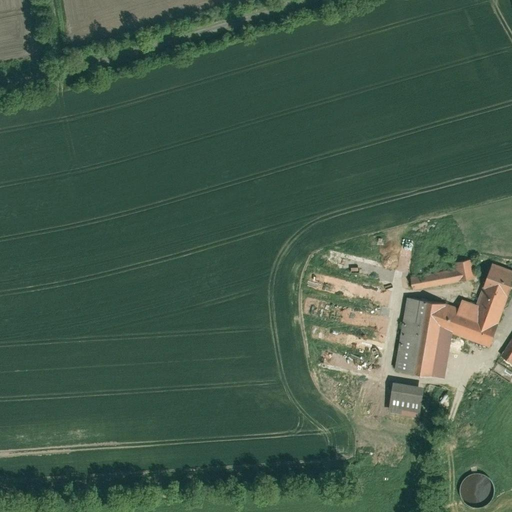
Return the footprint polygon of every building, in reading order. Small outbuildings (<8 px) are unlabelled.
[(477,277),(474,260),(456,263),(457,271),(412,279),(413,288),(477,277)] [(452,331),(490,346),(511,280),(511,271),(492,264),(478,304),(464,299),(462,308),(448,304),(408,297),(397,368),(445,375),(452,331)] [(350,296),(350,295),(362,299),(366,285),(354,282),(344,279),(340,293),(350,296)] [(511,340),(502,355),(511,361),(511,340)] [(424,387),(395,382),(390,411),(420,415),(424,387)]
